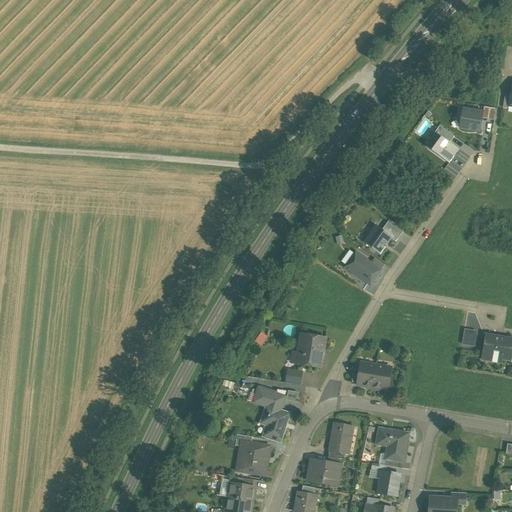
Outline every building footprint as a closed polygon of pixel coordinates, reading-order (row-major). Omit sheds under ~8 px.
[(482,113),(482,119),(494,121),(494,120),(495,109),(483,107),(482,113)] [(460,128),(480,131),(482,119),(482,113),(460,109),(459,117),(462,118),(460,128)] [(431,150),(449,163),(459,150),(453,146),(453,147),(449,144),(450,143),(436,133),(431,140),(435,144),(431,150)] [(389,220),(382,230),(393,237),(391,239),(396,242),(404,231),(389,220)] [(382,230),(376,225),(363,243),(380,255),(385,248),(384,247),(386,245),(387,246),(391,239),(393,237),(382,230)] [(371,263),(356,252),(344,268),(370,286),(381,270),(371,263)] [(371,263),(381,270),(384,265),(375,258),(371,263)] [(476,332),(464,330),(462,344),(474,346),(476,332)] [(253,341),(260,346),(266,336),(259,332),(253,341)] [(326,339),(301,335),(298,354),(302,355),(301,363),(321,367),(326,339)] [(511,341),(511,340),(487,337),(484,355),(490,356),(490,361),(499,362),(500,358),(509,359),(511,341)] [(376,366),(361,363),(360,371),(358,384),(357,386),(369,388),(370,389),(372,389),(376,366)] [(391,368),(376,366),(372,389),(374,390),(375,389),(387,391),(387,389),(389,376),(391,368)] [(302,373),(288,370),(286,383),(300,385),(302,373)] [(360,371),(354,370),(351,383),(358,384),(360,371)] [(396,377),(389,376),(387,389),(393,390),(396,377)] [(276,394),(258,389),(254,403),(266,407),(266,406),(280,411),(285,397),(276,394)] [(280,411),(266,406),(266,407),(263,416),(269,418),(266,426),(263,437),(280,443),(290,414),(280,411)] [(269,418),(263,416),(260,424),(266,426),(269,418)] [(353,427),(334,424),(329,451),(345,454),(348,455),(353,427)] [(409,434),(379,429),(377,440),(388,442),(385,460),(400,462),(403,463),(404,463),(409,434)] [(252,438),(237,435),(235,446),(240,447),(241,442),(251,443),(252,438)] [(251,443),(241,442),(240,447),(235,473),(266,477),(271,447),(251,443)] [(345,454),(329,451),(328,457),(344,460),(345,454)] [(344,460),(328,457),(327,463),(335,465),(334,466),(342,467),(344,460)] [(400,462),(385,460),(384,466),(387,467),(399,469),(400,462)] [(327,463),(311,461),(308,481),(331,485),(334,466),(335,465),(327,463)] [(384,466),(372,464),(371,471),(378,472),(378,471),(386,473),(387,467),(384,466)] [(386,473),(378,471),(378,472),(377,479),(380,479),(377,493),(396,497),(399,482),(397,482),(398,479),(399,479),(400,475),(386,473)] [(254,481),(230,477),(229,484),(230,484),(231,483),(252,487),(254,481)] [(252,487),(231,483),(230,484),(228,498),(252,502),(254,487),(252,487)] [(315,488),(303,486),(302,493),(313,495),(315,488)] [(302,493),(298,493),(294,511),(314,511),(317,496),(302,493)] [(466,494),(451,493),(451,500),(457,500),(457,501),(466,501),(466,494)] [(250,511),(252,502),(228,498),(226,511),(227,511),(250,511)] [(379,500),(367,498),(366,506),(376,507),(376,506),(378,506),(379,500)] [(451,500),(434,499),(433,509),(429,509),(429,511),(456,511),(457,501),(457,500),(451,500)]
